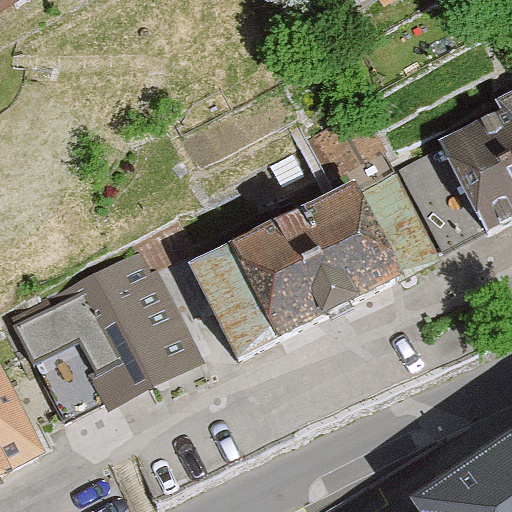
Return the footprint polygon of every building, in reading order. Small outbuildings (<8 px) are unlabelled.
[(0,0),(0,12),(20,0),(0,0)] [(377,0),(383,8),(395,0),(377,0)] [(511,99),(435,139),(440,148),(398,170),(443,256),(484,235),(511,220),(511,99)] [(356,113),(307,141),(328,179),(378,151),(356,113)] [(360,200),(354,187),(230,248),(192,267),(239,360),(276,342),(400,281),(432,265),(392,185),(360,200)] [(197,361),(142,253),(54,297),(58,304),(14,326),(32,361),(65,427),(111,404),(197,361)] [(0,367),(0,474),(43,453),(0,367)] [(416,511),(511,511),(511,440),(413,506),(416,511)]
